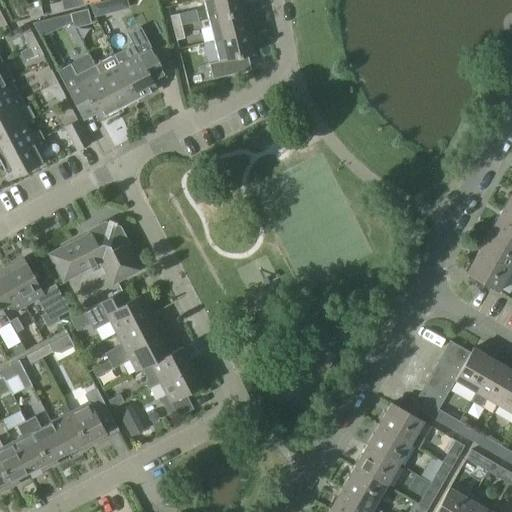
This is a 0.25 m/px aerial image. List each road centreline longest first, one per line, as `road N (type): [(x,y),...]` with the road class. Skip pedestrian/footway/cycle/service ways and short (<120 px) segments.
road 1 (residential): [(52,511),(217,424),(231,393),(118,166)]
road 2 (residential): [(118,166),(274,86),(285,73),(269,0)]
road 3 (residential): [(288,511),(418,285)]
road 4 (residential): [(418,285),(511,119)]
road 5 (residential): [(0,228),(118,166)]
